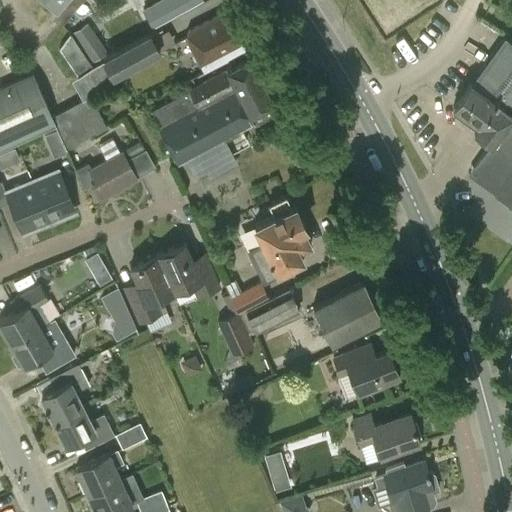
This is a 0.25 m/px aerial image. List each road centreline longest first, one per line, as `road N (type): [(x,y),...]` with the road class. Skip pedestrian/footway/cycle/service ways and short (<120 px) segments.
road 1 (secondary): [(509,511),(460,324),(363,105)]
road 2 (residential): [(363,105),(423,69),(473,0)]
road 3 (secondary): [(363,105),(304,0)]
